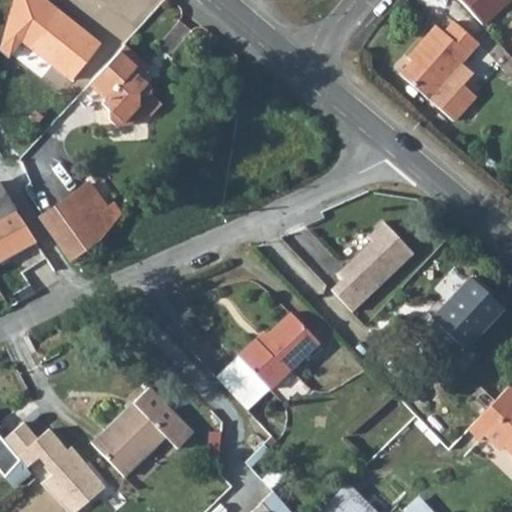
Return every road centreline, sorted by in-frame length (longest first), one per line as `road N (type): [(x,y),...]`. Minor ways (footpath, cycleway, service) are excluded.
road 1 (residential): [(0,327),(384,164),(397,151)]
road 2 (tertiary): [(397,151),(511,246)]
road 3 (tertiary): [(299,67),(397,151)]
